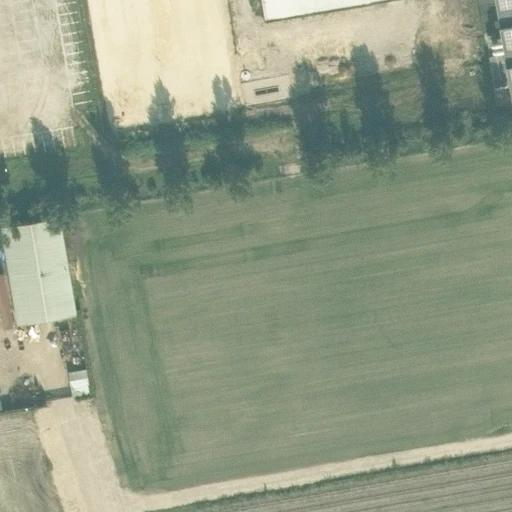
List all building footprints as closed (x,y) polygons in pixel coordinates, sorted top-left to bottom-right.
[(226,0),(119,0),(140,125),(244,108),(226,0)] [(258,0),(261,18),(365,0),(258,0)] [(511,0),(497,0),(511,87),(511,0)] [(303,90),(306,96),(317,91),(314,85),(303,90)] [(74,313),(58,215),(0,225),(0,238),(14,323),(74,313)] [(70,370),(72,393),(90,391),(87,368),(70,370)]
